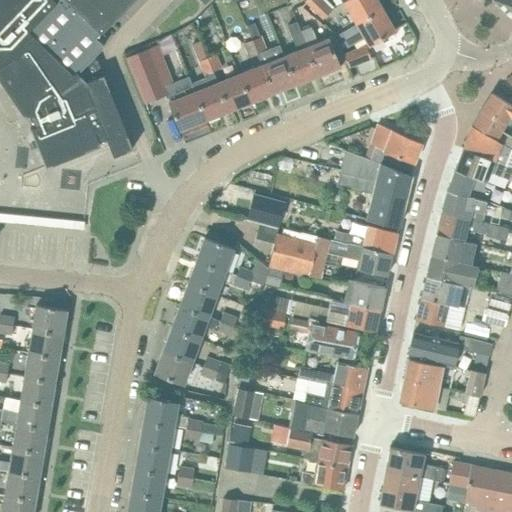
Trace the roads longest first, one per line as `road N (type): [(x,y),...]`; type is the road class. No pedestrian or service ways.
road 1 (residential): [(135,292),(182,206),(231,157),(429,78)]
road 2 (residential): [(374,419),(440,168),(444,129),(429,78)]
road 3 (residential): [(99,511),(135,292)]
road 4 (residential): [(135,292),(0,274)]
